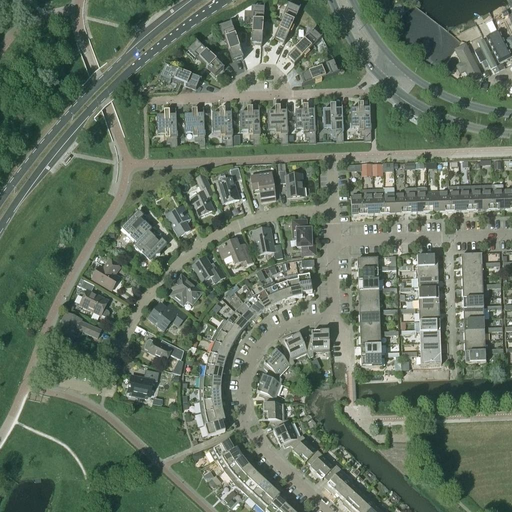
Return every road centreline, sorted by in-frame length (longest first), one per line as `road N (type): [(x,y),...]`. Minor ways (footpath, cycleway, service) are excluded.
road 1 (tertiary): [(0,231),(104,98),(227,0)]
road 2 (residential): [(115,364),(148,297),(196,247),(279,212),(332,210)]
road 3 (residential): [(328,511),(243,432),(243,389),(267,338),(334,318)]
road 4 (tertiary): [(199,0),(99,85),(0,202)]
road 5 (residential): [(332,242),(511,235)]
road 6 (tertiary): [(376,73),(445,120),(511,134)]
road 7 (residential): [(115,364),(59,352),(53,381),(103,391)]
road 8 (tertiary): [(511,114),(447,98),(393,60)]
